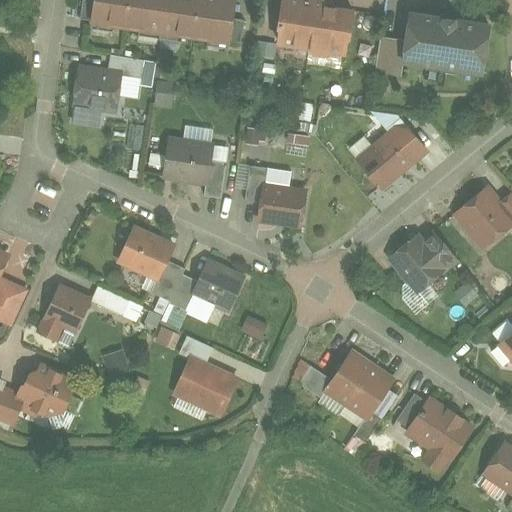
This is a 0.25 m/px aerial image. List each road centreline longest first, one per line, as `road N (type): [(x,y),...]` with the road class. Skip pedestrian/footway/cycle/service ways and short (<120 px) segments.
road 1 (residential): [(318,287),(42,157),(35,139),(55,0)]
road 2 (residential): [(511,124),(318,287)]
road 3 (residential): [(318,287),(511,410)]
road 4 (residential): [(318,287),(267,402)]
